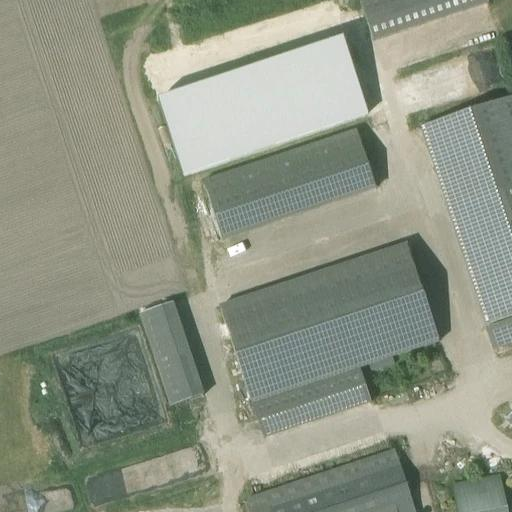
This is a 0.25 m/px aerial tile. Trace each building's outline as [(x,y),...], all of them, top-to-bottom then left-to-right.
[(484,0),(355,0),(367,38),(485,4),(484,0)] [(355,36),(168,97),(194,175),(380,114),(355,36)] [(511,316),(511,98),(420,129),(448,211),(485,326),(511,316)] [(221,240),(375,189),(356,131),(202,182),(221,240)] [(251,405),(438,342),(406,246),(219,308),(251,405)] [(172,300),(136,311),(166,406),(202,395),(172,300)] [(101,439),(165,422),(157,392),(149,394),(146,382),(135,385),(139,396),(111,404),(114,413),(102,417),(100,410),(93,412),(101,439)] [(104,505),(214,475),(205,444),(95,475),(104,505)] [(413,511),(395,457),(247,504),(249,511),(413,511)] [(449,482),(452,511),(503,511),(500,477),(449,482)]
